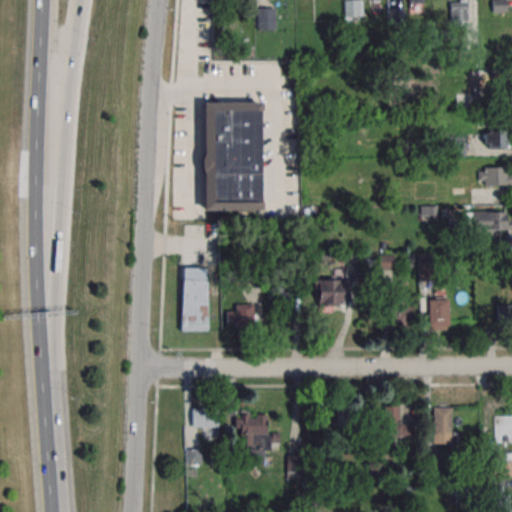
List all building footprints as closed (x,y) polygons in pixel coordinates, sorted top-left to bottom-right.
[(345,15),(358,15),(357,0),(345,1),(345,15)] [(450,0),(450,22),(467,22),(467,0),(450,0)] [(390,22),(404,21),(403,7),(389,8),(390,22)] [(257,29),(274,28),(274,8),(257,8),(257,29)] [(472,71),(472,89),(493,89),(493,71),(472,71)] [(259,101),(260,209),(201,209),(201,101),(259,101)] [(509,130),(485,130),(485,148),(509,148),(509,130)] [(478,167),(478,185),(511,185),(511,167),(478,167)] [(510,229),(510,211),(471,211),(471,229),(510,229)] [(393,254),(379,254),(379,269),(393,269),(393,254)] [(208,331),(208,267),(181,267),(181,331),(208,331)] [(268,295),(298,295),(298,273),(268,273),(268,295)] [(341,306),(341,278),(317,277),(316,306),(341,306)] [(408,326),(408,296),(385,296),(385,326),(408,326)] [(427,297),(427,327),(447,327),(447,297),(427,297)] [(226,323),(254,323),(254,304),(226,304),(226,323)] [(511,305),(497,305),(497,326),(511,326),(511,305)] [(379,406),(379,442),(398,442),(398,406),(379,406)] [(432,443),(451,443),(451,406),(432,406),(432,443)] [(337,408),(337,433),(359,433),(359,408),(337,408)] [(218,410),(189,410),(189,427),(203,427),(203,437),(218,437),(218,410)] [(267,413),(235,413),(236,449),(249,448),(250,464),(264,463),(263,452),(271,452),(271,442),(278,441),(277,433),(267,434),(267,413)] [(494,441),(511,441),(511,432),(511,431),(511,415),(494,415),(494,441)] [(186,464),(200,464),(200,447),(186,447),(186,464)] [(492,455),(509,455),(510,477),(492,477),(492,455)] [(439,471),(438,458),(428,459),(430,472),(439,471)] [(492,511),(492,495),(510,495),(510,511),(492,511)]
